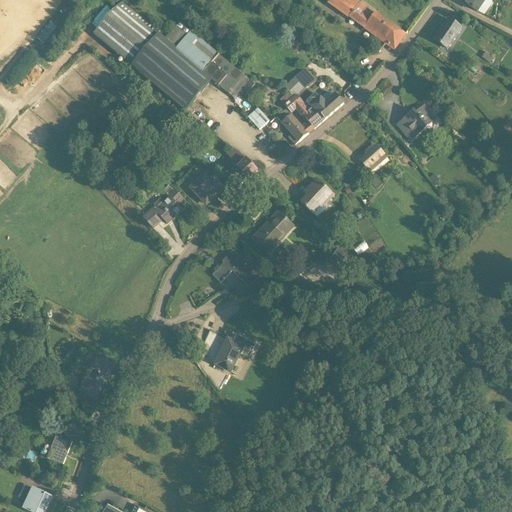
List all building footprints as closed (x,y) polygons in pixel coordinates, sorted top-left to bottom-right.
[(188,109),(212,81),(234,100),(240,93),(250,102),(260,89),(180,23),(171,34),(164,28),(161,32),(123,0),(94,35),(131,66),(188,109)] [(394,51),(405,37),(357,0),(330,0),(329,1),(394,51)] [(477,13),(486,0),(470,0),(466,6),(477,13)] [(324,16),(316,10),(309,20),(317,25),(324,16)] [(447,50),(461,30),(448,20),(434,41),(447,50)] [(48,39),(52,34),(45,28),(40,34),(48,39)] [(485,53),(481,58),(490,64),(493,59),(485,53)] [(321,117),(324,122),(344,105),(336,97),(325,106),(315,95),(313,98),(306,90),(315,83),(304,71),(293,81),(303,92),(297,99),(303,108),(308,104),(321,117)] [(303,108),(297,99),(296,98),(289,93),(280,101),(292,114),(296,111),(314,130),(324,122),(321,117),(308,104),(303,108)] [(404,124),(399,128),(411,143),(428,128),(426,126),(435,118),(424,106),(415,114),(413,111),(402,122),(404,124)] [(260,131),(269,123),(258,109),(248,118),(260,131)] [(299,143),(309,135),(286,111),(277,119),(287,130),(292,135),(288,138),(295,146),(299,143)] [(186,130),(192,123),(181,113),(175,120),(186,130)] [(270,127),(266,131),(271,136),(275,133),(270,127)] [(103,144),(111,136),(107,133),(100,140),(96,137),(91,142),(97,149),(103,144)] [(370,172),(386,158),(374,146),(369,150),(371,153),(361,162),(370,172)] [(258,172),(247,160),(234,151),(229,158),(235,164),(238,161),(242,165),(237,169),(248,181),(258,172)] [(439,182),(434,175),(429,180),(434,186),(439,182)] [(377,190),(382,185),(375,177),(369,182),(377,190)] [(224,189),(214,179),(205,187),(200,181),(191,190),(205,205),(217,194),(218,195),(224,189)] [(324,187),(316,180),(309,189),(311,192),(301,203),(306,207),(305,208),(313,215),(322,206),(324,207),(334,196),(325,187),(324,187)] [(179,209),(185,203),(169,186),(162,192),(169,200),(164,205),(161,201),(155,207),(155,208),(148,214),(159,225),(163,221),(167,225),(182,212),(179,209)] [(375,200),(372,196),(367,200),(370,205),(375,200)] [(285,236),(293,227),(278,213),(272,219),(274,221),(261,235),(259,233),(254,239),(269,253),(285,236)] [(338,249),(329,261),(337,267),(346,255),(338,249)] [(259,277),(233,252),(222,263),(224,264),(213,276),(221,284),(223,281),(224,282),(225,281),(225,280),(232,272),(249,288),(259,277)] [(278,266),(274,270),(281,277),(285,273),(278,266)] [(212,349),(219,336),(211,332),(211,331),(210,331),(203,344),(212,349)] [(218,360),(215,365),(220,368),(227,372),(231,373),(234,368),(238,361),(240,355),(243,350),(244,348),(250,352),(253,353),(257,346),(233,334),(233,335),(236,337),(232,343),(229,341),(228,340),(221,354),(218,360)] [(83,386),(79,393),(95,401),(108,379),(115,367),(117,362),(115,361),(112,365),(98,358),(95,363),(91,360),(87,368),(91,370),(100,375),(96,382),(86,376),(81,385),(83,386)] [(63,466),(72,443),(56,437),(48,460),(63,466)] [(27,511),(45,511),(52,498),(32,489),(23,509),(27,511)]
